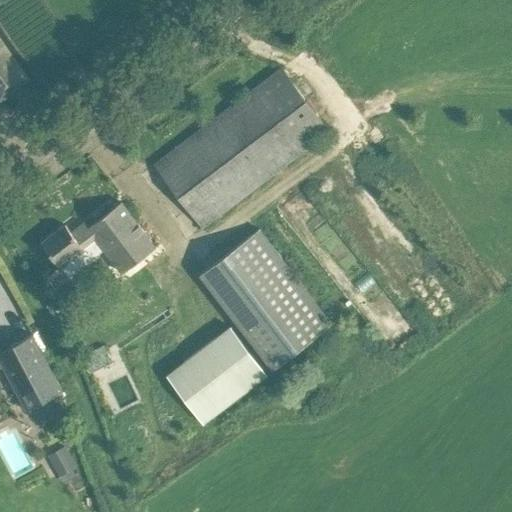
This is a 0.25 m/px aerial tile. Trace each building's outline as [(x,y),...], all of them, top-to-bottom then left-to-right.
[(0,42),(0,100),(28,79),(0,42)] [(330,130),(282,68),(155,164),(203,227),(330,130)] [(122,201),(112,209),(89,226),(85,222),(72,232),(66,224),(42,242),(60,265),(95,238),(120,271),(154,244),(122,201)] [(214,262),(201,272),(276,369),(333,324),(257,227),(246,236),(251,242),(218,268),(214,262)] [(97,334),(72,301),(59,311),(84,344),(97,334)] [(233,325),(168,375),(206,423),(270,373),(233,325)] [(61,388),(32,333),(0,350),(0,358),(26,407),(61,388)] [(105,344),(83,355),(92,372),(114,361),(105,344)] [(61,448),(51,454),(66,480),(77,474),(61,448)]
